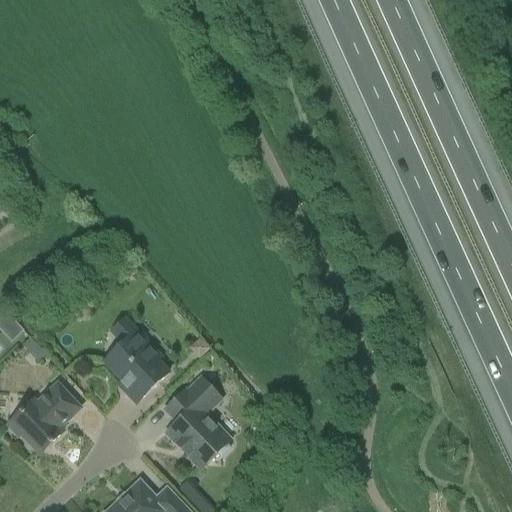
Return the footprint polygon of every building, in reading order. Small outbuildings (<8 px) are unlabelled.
[(4,311),(3,310),(0,313),(0,331),(12,320),(4,311)] [(122,383),(118,386),(137,406),(169,375),(158,364),(162,360),(137,333),(137,334),(125,321),(112,333),(124,346),(104,364),(122,383)] [(40,364),(48,357),(32,340),(24,347),(40,364)] [(210,352),(200,340),(189,350),(199,361),(210,352)] [(186,392),(165,413),(177,425),(166,436),(200,472),(218,456),(221,459),(231,450),(227,447),(232,443),(207,416),(222,402),(201,380),(187,393),(186,392)] [(60,431),(71,420),(82,411),(67,396),(58,386),(37,406),(34,402),(10,425),(11,425),(8,428),(19,439),(22,437),(40,456),(64,434),(60,431)] [(187,511),(167,491),(157,501),(140,484),(110,511),(187,511)]
